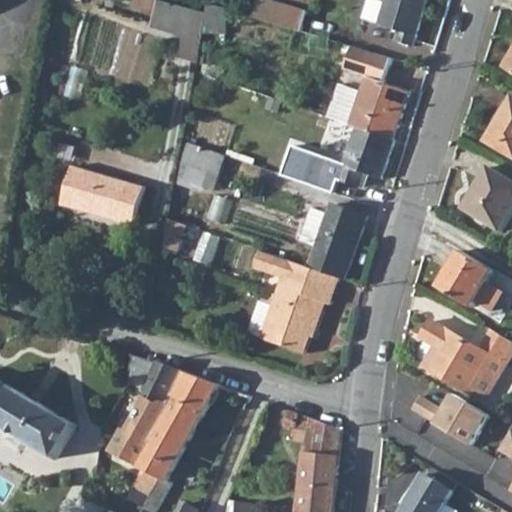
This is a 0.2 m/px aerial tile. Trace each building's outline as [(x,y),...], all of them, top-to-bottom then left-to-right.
[(153,27),(203,41),(208,13),(160,0),(153,27)] [(259,0),(255,17),(302,31),(308,13),(269,0),(259,0)] [(389,0),(382,26),(401,32),(398,42),(414,47),(428,0),(389,0)] [(208,13),(209,34),(228,34),(228,9),(209,4),(208,13)] [(330,118),(360,128),(396,141),(412,94),(387,85),(396,60),(355,48),(347,70),(370,79),(365,93),(342,85),(330,118)] [(204,75),(224,81),(224,68),(205,64),(204,75)] [(511,99),(487,141),(511,155),(511,99)] [(283,176),(335,194),(340,180),(360,188),(366,173),(372,175),(383,179),(397,141),(396,141),(360,128),(346,167),(332,162),(333,160),(308,151),(303,168),(288,162),(283,176)] [(184,165),(194,168),(220,177),(227,157),(190,144),(184,165)] [(184,165),(183,167),(176,212),(193,216),(196,204),(190,202),(194,168),(184,165)] [(465,209),(503,231),(511,215),(511,178),(490,166),(465,209)] [(65,205),(134,227),(146,190),(76,169),(65,205)] [(360,188),(367,190),(372,175),(366,173),(360,188)] [(310,269),(341,280),(346,282),(370,216),(335,203),(322,238),(315,236),(312,244),(318,248),(310,269)] [(170,219),(165,246),(179,252),(188,226),(170,219)] [(332,305),(341,280),(310,269),(284,259),(261,251),(255,268),(283,278),(262,339),(304,354),(313,330),(317,331),(327,303),(332,305)] [(441,288),(489,314),(501,293),(490,285),(495,271),(463,252),(441,288)] [(0,329),(23,337),(26,325),(0,317),(0,329)] [(511,339),(496,329),(484,349),(435,320),(425,337),(438,346),(426,366),(473,393),(487,372),(502,381),(511,364),(511,339)] [(149,417),(165,426),(192,376),(185,373),(158,365),(148,390),(147,392),(148,396),(150,399),(157,403),(149,417)] [(141,468),(163,479),(169,483),(189,446),(222,387),(192,376),(165,426),(154,444),(141,468)] [(0,424),(30,443),(31,442),(59,459),(79,426),(49,409),(49,408),(24,394),(22,393),(0,379),(0,424)] [(416,414),(482,451),(500,418),(461,396),(451,413),(424,398),(416,414)] [(289,413),(287,428),(297,430),(295,443),(307,444),(299,511),(335,511),(344,430),(289,413)] [(138,436),(154,444),(165,426),(149,417),(138,436)] [(123,459),(141,468),(154,444),(138,436),(126,430),(114,454),(123,459)] [(154,497),(163,479),(141,468),(123,459),(114,476),(154,497)] [(441,511),(446,505),(454,492),(425,474),(402,511),(441,511)] [(169,483),(163,479),(154,497),(147,510),(151,511),(158,511),(174,485),(169,483)] [(232,500),(231,511),(260,511),(262,502),(232,500)]
